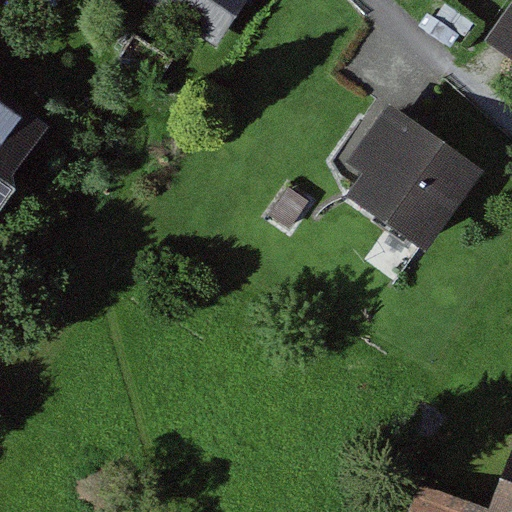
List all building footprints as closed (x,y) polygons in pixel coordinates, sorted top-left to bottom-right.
[(241,0),(160,0),(218,37),(241,0)] [(511,1),(485,41),(511,60),(511,1)] [(46,131),(0,97),(0,212),(16,191),(13,177),(46,131)] [(347,196),(426,252),(483,172),(389,105),(348,163),(363,174),(347,196)] [(511,511),(511,450),(487,511),(486,511),(418,486),(407,511),(511,511)]
